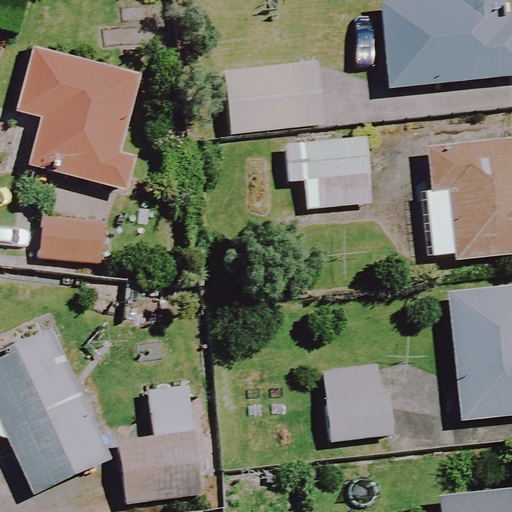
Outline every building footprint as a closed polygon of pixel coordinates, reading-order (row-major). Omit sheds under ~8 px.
[(511,19),(502,20),(500,0),(446,0),(447,3),(372,12),(383,98),(511,82),(511,19)] [(134,84),(27,57),(11,122),(34,128),(22,177),(120,202),(129,165),(115,161),(134,84)] [(316,134),(310,73),(220,82),(226,142),(316,134)] [(367,212),(361,146),(280,152),(283,190),(300,189),(302,217),(367,212)] [(511,147),(415,157),(427,272),(511,263),(511,147)] [(103,231),(40,221),(33,262),(96,273),(103,231)] [(511,293),(443,299),(453,430),(511,424),(511,293)] [(105,468),(47,342),(0,363),(0,440),(29,504),(105,468)] [(384,428),(374,370),(315,381),(326,439),(384,428)] [(114,451),(120,496),(204,485),(192,392),(143,399),(149,446),(114,451)] [(511,511),(511,495),(431,505),(431,511),(511,511)]
